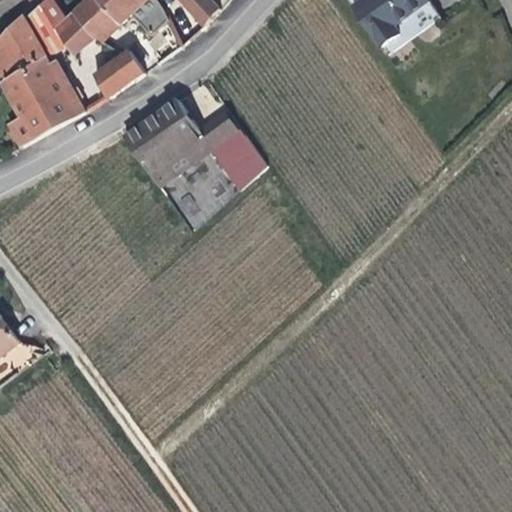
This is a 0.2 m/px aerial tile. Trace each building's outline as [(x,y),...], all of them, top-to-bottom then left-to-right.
[(0,0),(0,18),(26,0),(0,0)] [(53,0),(43,8),(69,49),(75,57),(98,41),(75,16),(69,22),(53,0)] [(159,2),(157,0),(93,0),(75,16),(98,41),(103,46),(133,18),(154,39),(172,25),(159,2)] [(181,0),(207,30),(223,13),(211,0),(181,0)] [(442,21),(427,0),(347,0),(388,58),(442,21)] [(11,130),(24,152),(87,117),(78,102),(79,101),(75,94),(69,98),(49,62),(69,49),(43,8),(3,45),(22,77),(4,87),(24,122),(11,130)] [(135,86),(146,77),(132,57),(120,65),(135,86)] [(97,80),(111,102),(135,86),(120,65),(97,80)] [(240,195),(268,169),(245,138),(241,140),(225,117),(202,134),(181,103),(158,120),(162,127),(150,135),(146,128),(128,140),(162,191),(213,155),(240,195)] [(158,120),(146,128),(150,135),(162,127),(158,120)] [(181,201),(188,225),(201,221),(194,197),(181,201)] [(0,391),(45,357),(35,355),(36,350),(33,349),(28,353),(24,347),(0,312),(0,391)] [(54,367),(59,363),(53,355),(48,359),(54,367)]
